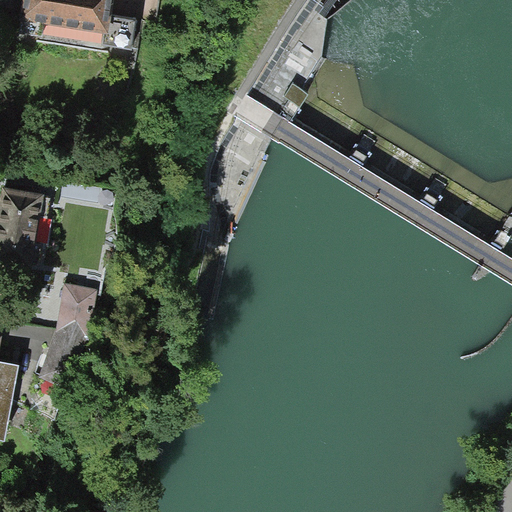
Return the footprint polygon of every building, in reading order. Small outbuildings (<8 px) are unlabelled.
[(20,0),(16,23),(105,39),(111,0),(20,0)] [(311,97),(294,85),(284,98),(300,111),(311,97)] [(49,198),(0,190),(0,269),(36,276),(49,198)] [(96,293),(62,287),(54,335),(36,378),(63,393),(86,341),(96,293)] [(20,364),(0,360),(0,440),(5,441),(20,364)]
